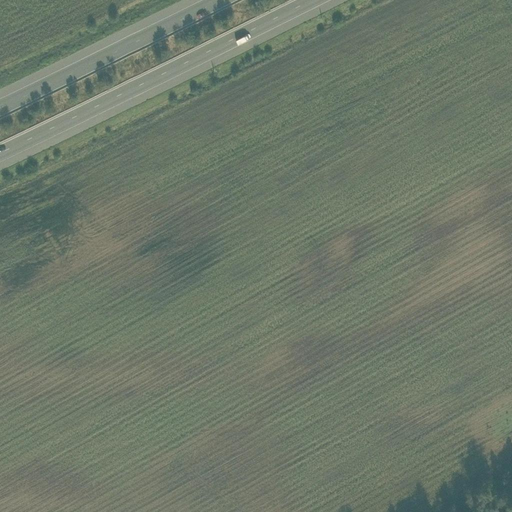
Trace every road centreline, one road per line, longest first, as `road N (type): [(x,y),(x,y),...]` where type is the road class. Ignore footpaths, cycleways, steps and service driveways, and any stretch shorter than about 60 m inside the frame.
road 1 (motorway): [(0,151),(307,0)]
road 2 (motorway): [(214,0),(0,104)]
